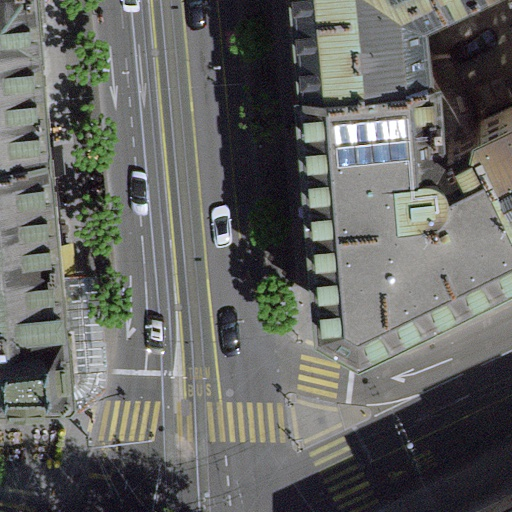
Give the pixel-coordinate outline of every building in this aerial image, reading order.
[(0,0),(0,135),(49,132),(36,0),(0,0)] [(426,0),(300,0),(305,69),(429,59),(426,0)] [(483,123),(479,114),(452,57),(429,59),(435,126),(456,136),(483,123)] [(429,59),(305,69),(325,305),(361,327),(511,254),(511,182),(483,123),(456,136),(435,126),(429,59)] [(483,123),(511,182),(511,98),(479,114),(483,123)] [(0,371),(71,371),(49,132),(0,135),(0,371)] [(511,511),(511,497),(481,511),(511,511)]
